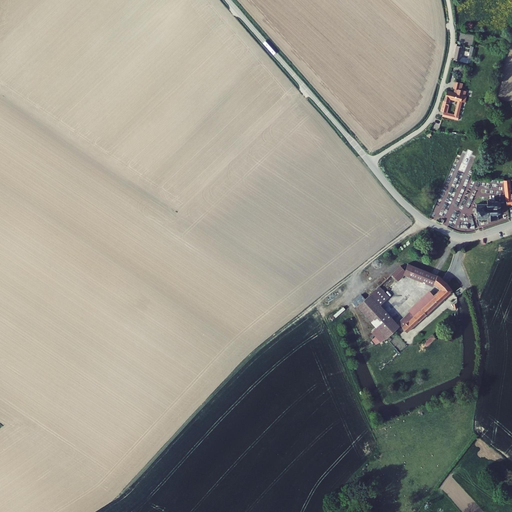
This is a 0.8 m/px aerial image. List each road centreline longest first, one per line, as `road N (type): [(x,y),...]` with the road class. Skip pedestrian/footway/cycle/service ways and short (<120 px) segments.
road 1 (tertiary): [(227,0),(369,162)]
road 2 (unclassified): [(447,0),(451,45),(433,114),(369,162)]
road 3 (unclassified): [(462,237),(458,256),(482,343),(477,387)]
road 4 (tertiary): [(369,162),(415,213),(462,237)]
